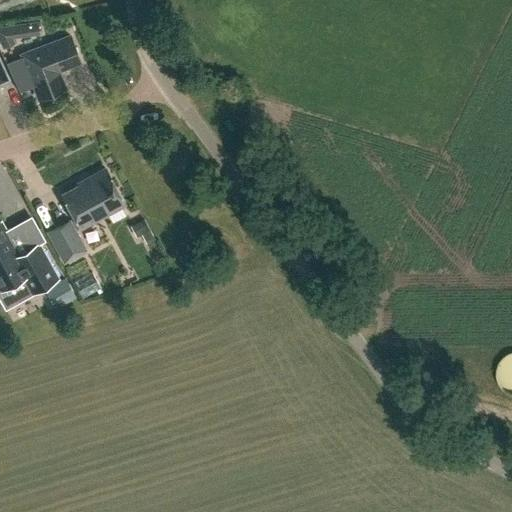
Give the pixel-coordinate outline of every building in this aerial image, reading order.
[(42,34),(40,20),(0,26),(0,36),(6,49),(16,44),(14,39),(42,34)] [(22,55),(5,62),(23,103),(64,87),(58,69),(80,61),(70,35),(21,53),(22,55)] [(124,203),(105,167),(87,177),(88,179),(62,193),(75,217),(70,220),(69,219),(48,230),(64,260),(85,249),(75,230),(124,203)] [(50,212),(62,209),(59,194),(47,196),(50,212)] [(19,253),(1,221),(0,221),(0,287),(21,276),(30,291),(57,276),(38,243),(19,253)] [(100,277),(80,281),(83,296),(103,291),(100,277)] [(504,390),(506,391),(507,392),(509,393),(510,394),(511,394),(511,351),(510,352),(508,353),(506,354),(504,355),(503,357),(501,358),(500,360),(499,362),(498,364),(497,366),(496,368),(496,370),(496,372),(495,374),(496,377),(496,379),(497,381),(498,383),(499,385),(501,387),(502,389),(504,390)]
